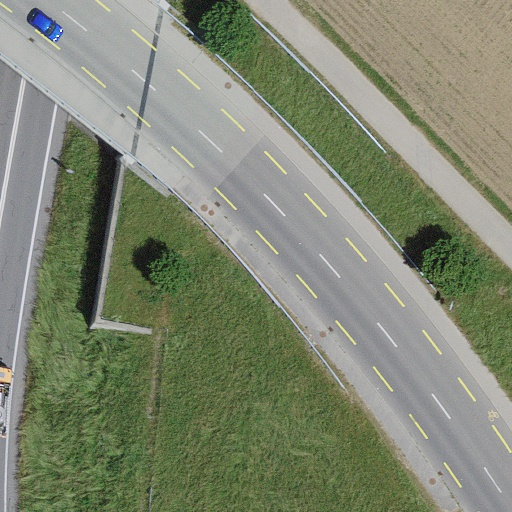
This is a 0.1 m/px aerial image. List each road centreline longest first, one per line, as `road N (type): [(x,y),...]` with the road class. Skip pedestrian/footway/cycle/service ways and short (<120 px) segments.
road 1 (residential): [(36,0),(176,107),(277,205),(382,333),(503,511)]
road 2 (trunk): [(27,0),(0,142)]
